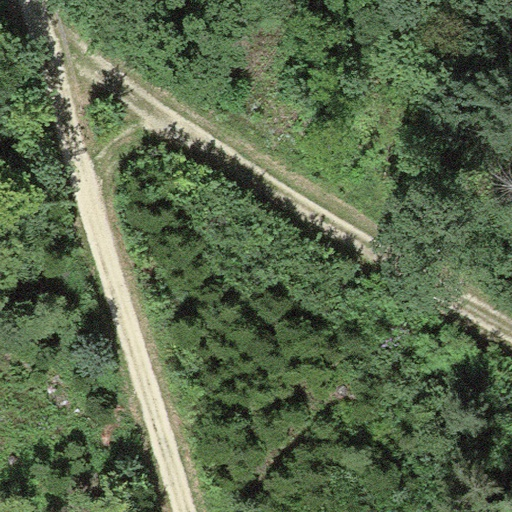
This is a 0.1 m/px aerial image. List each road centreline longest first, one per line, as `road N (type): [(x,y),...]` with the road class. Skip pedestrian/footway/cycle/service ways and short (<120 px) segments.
road 1 (track): [(511,324),(50,49)]
road 2 (track): [(36,0),(179,511)]
